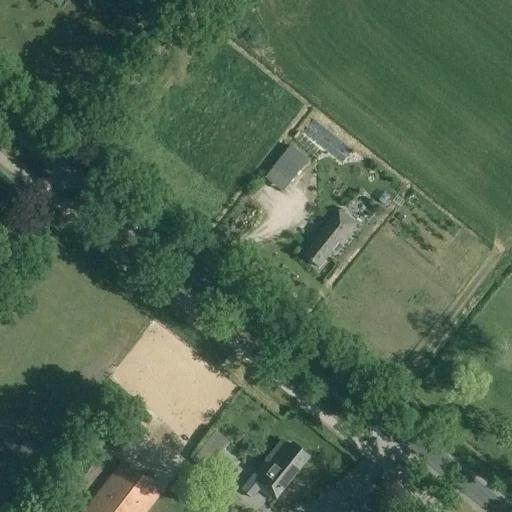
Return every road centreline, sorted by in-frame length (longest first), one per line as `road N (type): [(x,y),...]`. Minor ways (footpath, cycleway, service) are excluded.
road 1 (primary): [(499,511),(0,113)]
road 2 (track): [(202,0),(0,255)]
